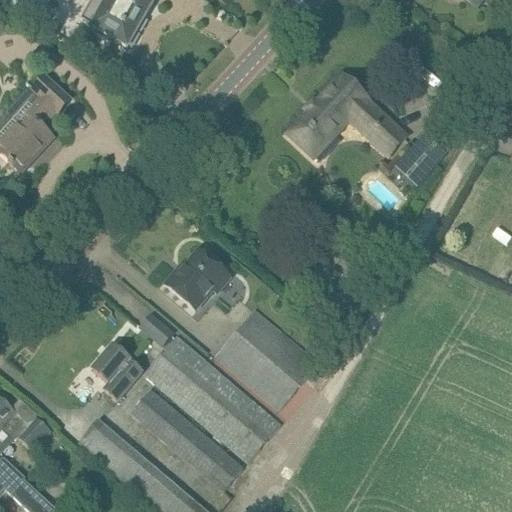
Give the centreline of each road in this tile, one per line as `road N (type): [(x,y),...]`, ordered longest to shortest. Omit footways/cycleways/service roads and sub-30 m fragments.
road 1 (residential): [(252,511),(511,79)]
road 2 (tertiary): [(0,338),(310,0)]
